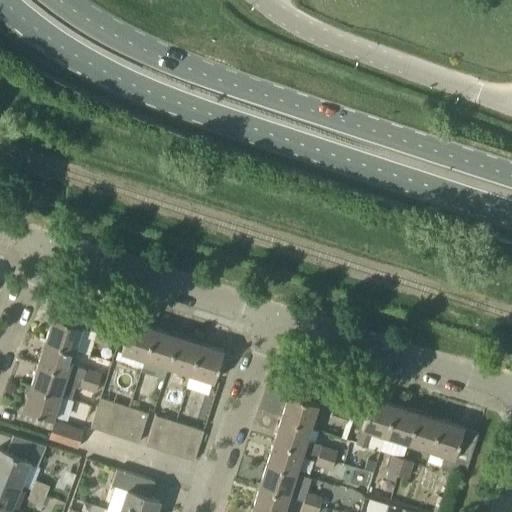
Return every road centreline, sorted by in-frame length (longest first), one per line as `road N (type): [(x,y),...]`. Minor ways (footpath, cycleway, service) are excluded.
road 1 (primary): [(1,0),(123,82),(511,215)]
road 2 (primary): [(511,177),(225,83),(112,35),(57,0)]
road 3 (unclassified): [(511,105),(331,39),(262,0)]
road 4 (residential): [(511,388),(269,314)]
road 5 (residential): [(269,314),(44,244)]
road 6 (residential): [(207,511),(269,314)]
